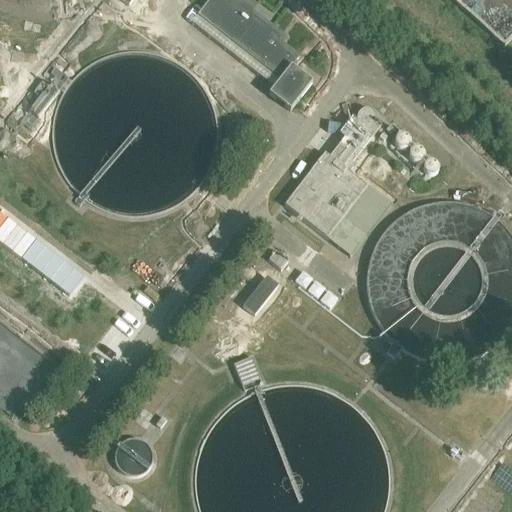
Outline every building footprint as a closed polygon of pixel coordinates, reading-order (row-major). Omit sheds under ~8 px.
[(113,0),(124,9),(130,0),(113,0)] [(154,0),(149,0),(142,10),(157,21),(166,9),(154,0)] [(210,0),(201,12),(227,33),(223,38),(280,83),(268,97),(289,114),(311,86),(290,69),(298,59),(281,46),(286,40),(252,14),(256,8),(245,0),(210,0)] [(377,137),(387,130),(372,110),(362,117),(377,137)] [(372,141),(354,126),(327,160),(322,157),(282,208),(346,258),(362,238),(340,221),(365,189),(342,171),(357,151),(361,154),(372,141)] [(328,127),(313,147),(322,154),(338,134),(328,127)] [(446,171),(432,159),(433,158),(418,145),(405,134),(395,146),(436,183),(446,171)] [(279,254),(273,265),(287,273),(293,261),(279,254)] [(299,285),(310,294),(319,283),(307,274),(299,285)] [(272,282),(248,312),(260,321),(272,307),(284,292),(272,282)] [(323,304),(331,293),(320,284),(311,296),(323,304)] [(332,294),(324,305),(335,314),(343,302),(332,294)] [(245,387),(263,383),(259,362),(241,366),(245,387)] [(141,406),(134,418),(153,430),(161,418),(141,406)]
